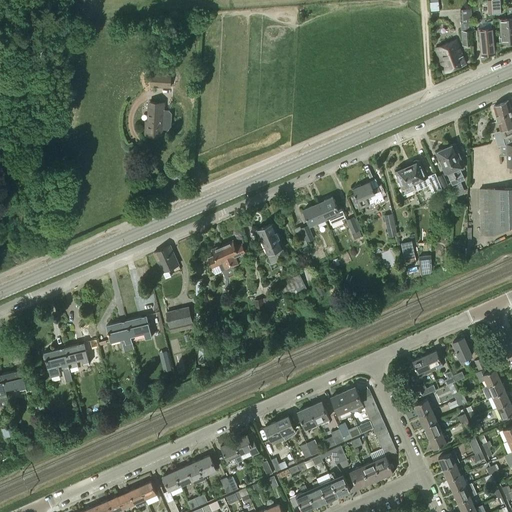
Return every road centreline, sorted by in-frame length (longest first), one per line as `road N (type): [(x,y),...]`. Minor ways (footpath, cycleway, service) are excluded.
road 1 (residential): [(0,308),(511,85)]
road 2 (secondary): [(0,292),(511,70)]
road 3 (residential): [(30,511),(370,360)]
road 4 (residential): [(370,360),(491,307)]
road 5 (residential): [(424,478),(370,360)]
